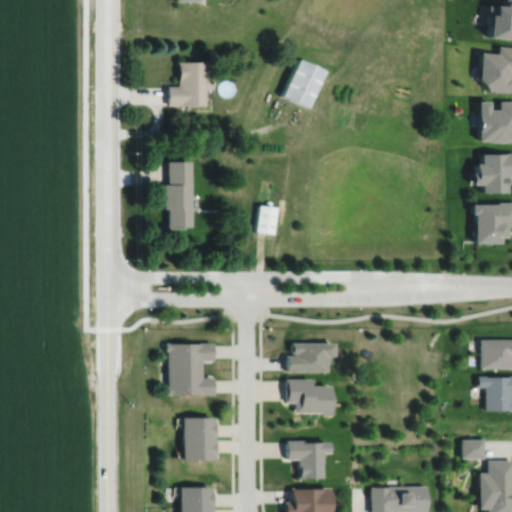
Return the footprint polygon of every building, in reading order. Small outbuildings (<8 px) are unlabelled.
[(511,0),(501,0),(501,1),(491,0),(491,1),(484,1),(482,21),(484,21),(483,33),(507,35),(511,36),(511,0)] [(476,49),(474,75),(483,87),(509,90),(509,82),(511,83),(511,74),(506,74),(507,69),(511,69),(511,44),(494,43),(494,51),(476,49)] [(296,56),(279,93),(304,105),(321,68),(296,56)] [(174,59),(174,83),(164,83),(164,103),(200,103),(200,86),(207,86),(207,72),(205,72),(205,59),(174,59)] [(474,98),(474,138),(483,138),(483,139),(504,139),(504,138),(511,138),(511,123),(511,99),(495,99),(495,106),(486,106),(486,98),(474,98)] [(511,150),(477,151),(477,161),(471,161),(471,170),(468,170),(468,182),(477,182),(477,190),(503,190),(503,181),(507,181),(507,175),(511,175),(511,150)] [(162,159),(162,182),(158,182),(158,207),(162,207),(162,224),(185,224),(185,159),(162,159)] [(468,202),(468,211),(471,211),(471,241),(498,241),(498,234),(502,234),(502,226),(501,226),(501,225),(511,225),(511,200),(494,200),(494,202),(468,202)] [(256,203),(252,230),(269,232),(273,205),(256,203)] [(511,337),(476,338),(476,367),(511,367),(511,357),(509,357),(509,354),(511,354),(511,337)] [(198,367),(198,359),(209,359),(209,341),(196,341),(196,342),(167,342),(167,341),(163,341),(163,349),(165,349),(165,367),(198,367)] [(280,354),(280,370),(321,370),(321,354),(328,354),(328,341),(286,341),(286,352),(289,352),(289,354),(280,354)] [(165,367),(164,385),(163,385),(163,393),(167,393),(167,392),(195,393),(195,394),(209,394),(209,376),(198,376),(198,367),(165,367)] [(473,374),(473,386),(481,386),(481,409),(505,409),(505,410),(510,410),(510,391),(511,391),(511,374),(505,374),(505,375),(482,375),(482,374),(473,374)] [(280,377),(280,401),(289,401),(289,411),(314,411),(314,414),(325,414),(325,384),(305,384),(305,377),(280,377)] [(178,416),(178,437),(209,437),(209,416),(178,416)] [(178,437),(178,459),(210,459),(209,437),(178,437)] [(457,438),(457,457),(480,457),(480,438),(457,438)] [(281,439),(281,458),(293,458),(293,459),(292,459),(292,469),(293,469),(293,477),(316,477),(316,452),(324,452),(324,441),(298,441),(298,439),(281,439)] [(482,459),(482,472),(474,472),(474,508),(483,508),(483,511),(509,511),(509,459),(482,459)] [(366,485),(366,511),(386,511),(422,511),(422,485),(366,485)] [(175,486),(175,507),(207,507),(207,486),(175,486)] [(279,501),(279,511),(324,511),(324,487),(286,486),(286,501),(279,501)]
